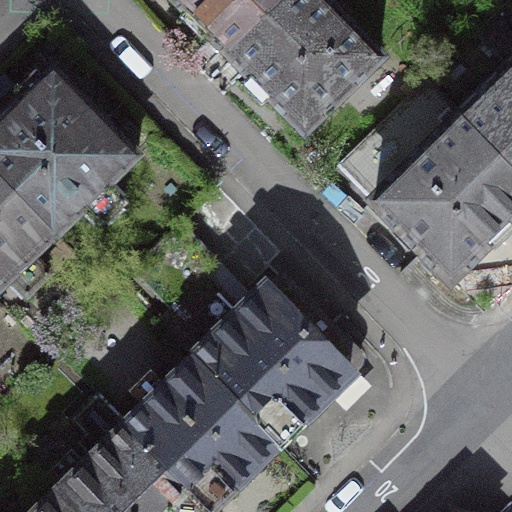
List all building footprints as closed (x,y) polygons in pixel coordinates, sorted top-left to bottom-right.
[(178,0),(220,42),(230,52),(283,0),(178,0)] [(325,0),(283,0),(230,52),(241,63),(305,129),(379,56),(325,0)] [(463,112),(461,113),(511,164),(511,0),(507,0),(474,32),(508,67),(463,112)] [(468,41),(432,76),(453,98),(471,80),(489,62),(468,41)] [(0,118),(0,176),(56,234),(84,207),(101,224),(125,201),(108,184),(138,154),(53,66),(0,118)] [(511,164),(461,113),(463,112),(428,77),(339,164),(451,278),(496,234),(511,217),(511,164)] [(0,286),(10,277),(27,295),(49,273),(32,256),(53,235),(54,236),(56,234),(0,176),(0,286)] [(210,342),(195,356),(280,444),(292,432),(303,421),(301,418),(354,367),(352,364),(352,353),(354,350),(280,273),(239,313),(204,278),(220,262),(181,221),(135,265),(210,342)] [(194,360),(129,423),(128,424),(211,510),(223,499),(235,488),(231,485),(275,442),(278,446),(280,444),(195,356),(193,358),(194,360)] [(60,491),(59,492),(78,511),(209,511),(211,510),(128,424),(129,423),(99,393),(72,419),(86,433),(44,475),(60,491)] [(78,511),(59,492),(37,511),(78,511)]
